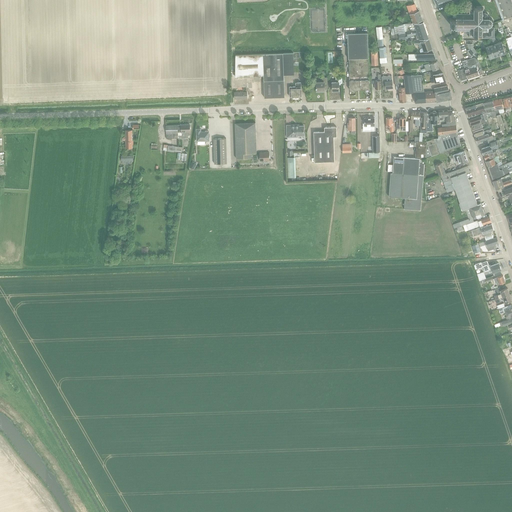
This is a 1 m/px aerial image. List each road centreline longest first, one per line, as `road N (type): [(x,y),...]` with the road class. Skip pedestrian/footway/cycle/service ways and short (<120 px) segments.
road 1 (tertiary): [(0,116),(457,103)]
road 2 (tertiary): [(511,257),(457,103)]
